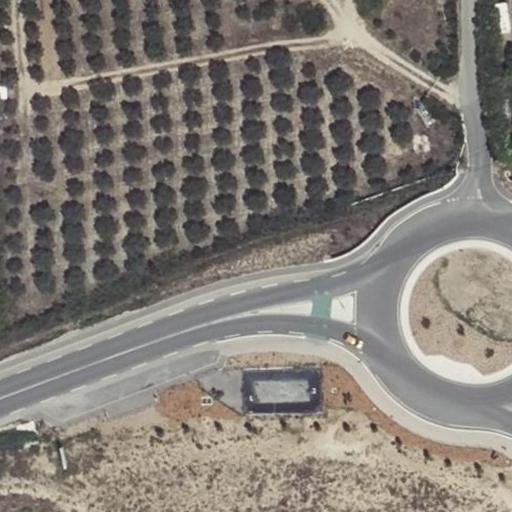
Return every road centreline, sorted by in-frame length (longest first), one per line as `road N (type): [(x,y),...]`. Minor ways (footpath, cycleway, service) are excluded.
road 1 (secondary): [(410,252),(359,271),(288,281),(0,387)]
road 2 (secondary): [(0,412),(235,327),(334,325),(394,344)]
road 3 (residential): [(484,0),(497,216)]
road 4 (secondary): [(394,344),(409,373),(434,395),(495,409)]
